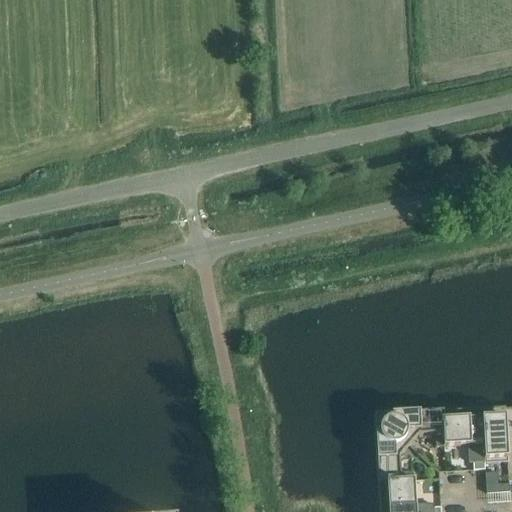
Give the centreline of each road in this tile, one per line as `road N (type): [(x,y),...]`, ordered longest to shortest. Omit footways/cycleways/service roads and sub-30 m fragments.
road 1 (unclassified): [(184,176),(511,102)]
road 2 (unclassified): [(0,216),(184,176)]
